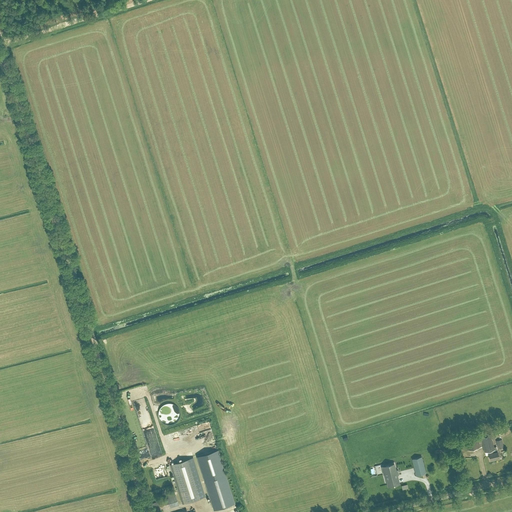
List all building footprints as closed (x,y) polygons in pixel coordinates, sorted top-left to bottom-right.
[(140,385),(118,390),(121,402),(132,399),(141,434),(145,433),(146,437),(153,435),(140,385)] [(494,447),(490,433),(481,436),(482,440),(480,440),(479,436),(465,439),(467,450),(482,446),(481,442),(482,442),(484,452),(485,452),(486,455),(489,454),(490,459),(491,459),(491,460),(493,459),(496,458),(496,459),(498,458),(498,457),(499,457),(497,451),(496,446),(494,447)] [(150,457),(160,454),(155,437),(145,439),(150,457)] [(146,454),(145,443),(137,443),(138,455),(146,454)] [(426,472),(422,456),(413,459),(414,465),(416,465),(418,473),(426,472)] [(208,462),(212,468),(218,464),(214,458),(208,462)] [(200,498),(187,459),(170,464),(182,503),(200,498)] [(379,463),(373,464),(376,473),(382,472),(379,463)] [(385,473),(389,486),(398,483),(393,464),(384,466),(384,467),(385,467),(386,472),(385,473)] [(225,474),(204,480),(213,510),(235,503),(225,474)] [(155,511),(179,504),(174,490),(166,492),(168,497),(152,502),(155,511)]
